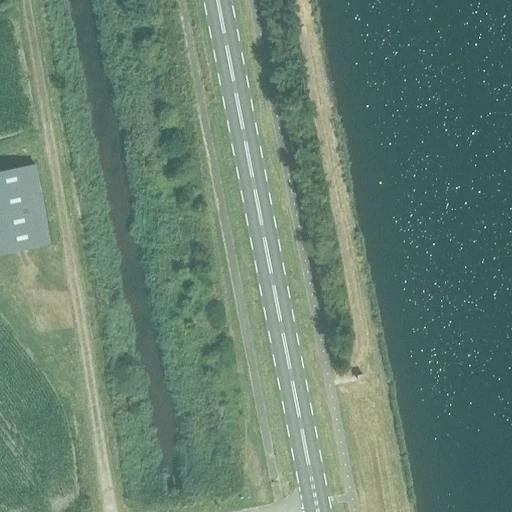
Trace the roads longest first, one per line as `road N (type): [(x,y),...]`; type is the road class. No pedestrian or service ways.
road 1 (track): [(109,511),(21,0)]
road 2 (primary): [(317,503),(221,0)]
